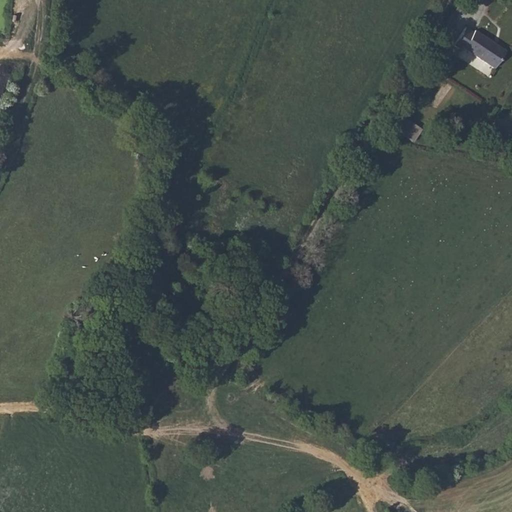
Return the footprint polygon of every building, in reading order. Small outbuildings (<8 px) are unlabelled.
[(473,40),(465,34),(452,53),(460,59),(463,55),(492,75),(504,58),(475,38),(473,40)] [(470,117),(471,104),(445,102),(445,108),(457,110),(457,116),(470,117)] [(412,121),(419,109),(410,103),(401,115),(412,121)] [(511,114),(501,107),(491,122),(503,130),(511,118),(511,114)] [(430,116),(419,109),(412,121),(422,128),(430,116)]
